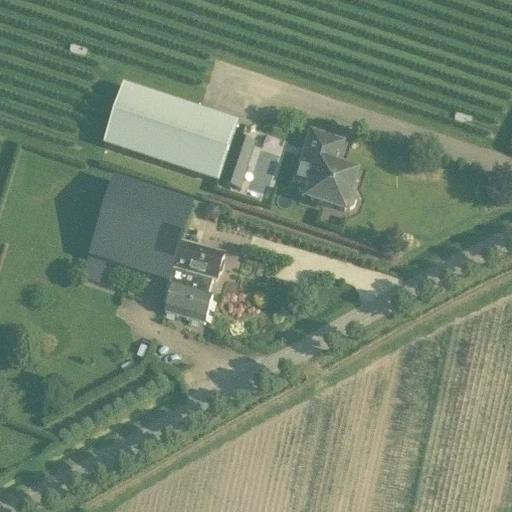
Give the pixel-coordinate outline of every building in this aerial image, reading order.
[(218,185),(238,126),(123,88),(104,147),(218,185)] [(350,212),(354,210),(356,202),(354,197),(350,196),(356,176),(335,169),(342,147),(312,137),(296,185),(311,190),(308,201),(344,213),(346,210),(350,212)] [(222,186),(239,191),(247,167),(230,161),(222,186)] [(144,231),(155,195),(112,182),(88,261),(166,285),(163,296),(169,298),(164,316),(204,328),(213,299),(208,297),(191,292),(195,277),(175,271),(184,243),(144,231)] [(197,208),(155,195),(144,231),(184,243),(175,271),(195,277),(191,292),(208,297),(211,286),(216,287),(225,258),(185,246),(197,208)]
